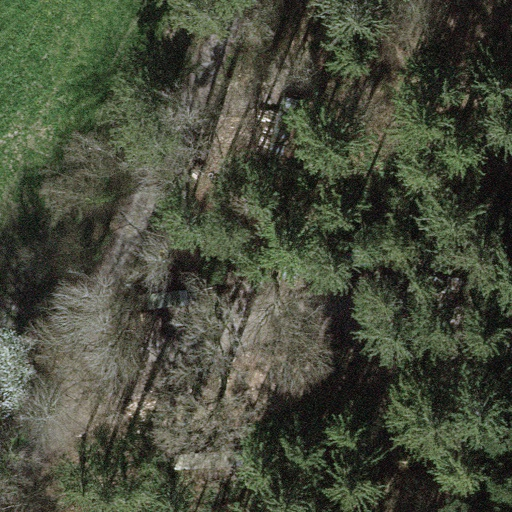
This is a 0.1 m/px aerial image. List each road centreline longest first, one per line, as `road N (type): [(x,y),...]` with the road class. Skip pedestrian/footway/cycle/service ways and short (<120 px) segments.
road 1 (track): [(511,319),(354,291),(203,324),(68,416),(0,495)]
road 2 (track): [(247,0),(68,416)]
